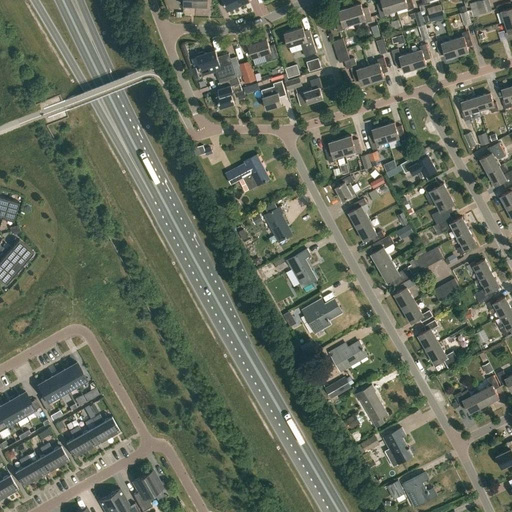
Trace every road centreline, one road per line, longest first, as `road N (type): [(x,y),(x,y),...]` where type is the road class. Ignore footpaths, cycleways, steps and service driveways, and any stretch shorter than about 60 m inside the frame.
road 1 (trunk): [(338,511),(160,196)]
road 2 (residential): [(456,443),(315,194),(288,131)]
road 3 (trunk): [(34,0),(160,196)]
road 4 (residential): [(0,371),(79,330),(152,446)]
road 5 (residential): [(511,262),(421,92)]
road 6 (residential): [(288,131),(206,127),(163,31)]
road 7 (residential): [(163,31),(245,28),(310,0)]
road 8 (residential): [(288,131),(421,92)]
road 9 (residential): [(38,511),(152,446)]
road 10 (trunk): [(160,196),(105,89)]
